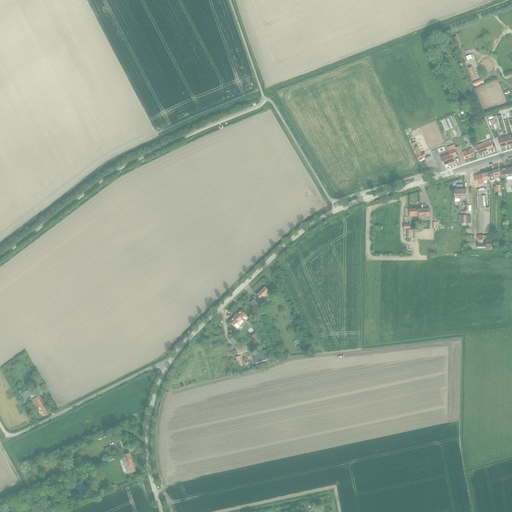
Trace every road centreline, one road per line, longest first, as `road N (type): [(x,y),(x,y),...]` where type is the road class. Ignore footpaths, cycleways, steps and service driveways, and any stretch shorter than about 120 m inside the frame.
road 1 (unclassified): [(169,361),(309,225),(347,204),(442,175)]
road 2 (unclassified): [(13,435),(169,361)]
road 3 (unclassified): [(161,511),(146,436),(169,361)]
